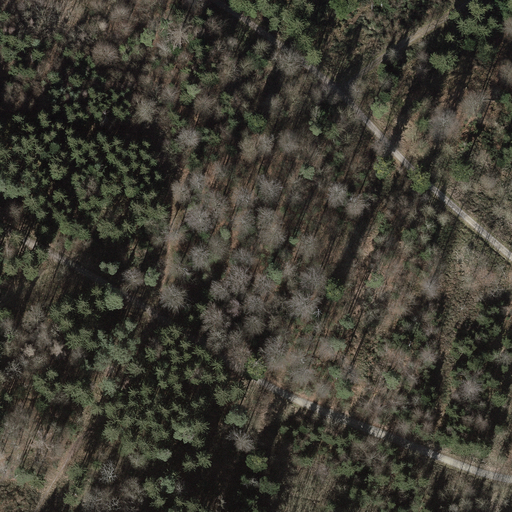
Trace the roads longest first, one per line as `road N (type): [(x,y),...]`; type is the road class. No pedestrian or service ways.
road 1 (track): [(511,480),(287,397),(0,227)]
road 2 (track): [(216,0),(344,90),(455,201),(511,244)]
road 3 (track): [(344,90),(429,21),(473,0)]
